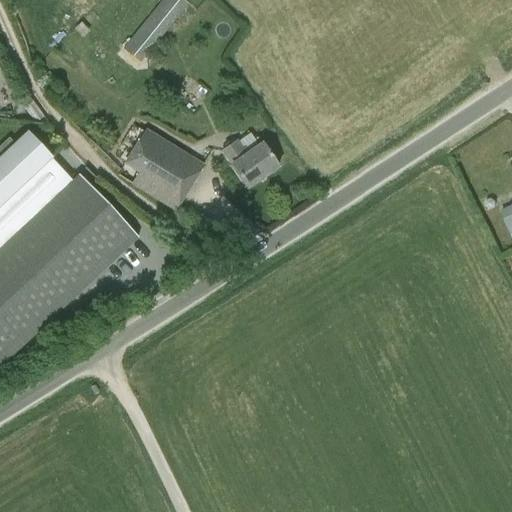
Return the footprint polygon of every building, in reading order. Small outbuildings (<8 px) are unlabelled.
[(123,50),(140,64),(147,54),(148,55),(189,5),(182,0),(163,0),(131,41),(123,50)] [(174,212),(202,167),(145,132),(124,165),(140,175),(133,187),(174,212)] [(29,133),(0,159),(0,204),(51,157),(29,133)] [(236,142),(221,152),(230,166),(246,190),(278,168),(261,144),(245,155),(236,142)] [(0,249),(0,366),(137,239),(78,176),(0,249)] [(511,227),(511,207),(500,213),(508,229),(511,227)]
